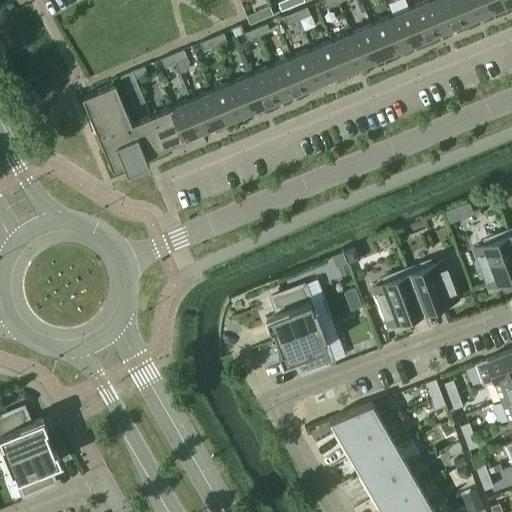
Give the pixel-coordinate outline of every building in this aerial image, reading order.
[(293,4),(291,0),(280,0),(277,1),(281,10),(293,4)] [(430,0),(425,0),(410,6),(424,39),(425,38),(424,37),(443,30),(430,0)] [(454,0),(430,0),(443,30),(462,22),(463,23),(463,22),(454,0)] [(477,0),(454,0),(463,22),(483,14),(477,0)] [(501,0),(477,0),(483,14),(503,6),(501,0)] [(257,10),(260,18),(272,13),(269,5),(257,10)] [(294,10),(298,19),(310,14),(306,6),(294,10)] [(410,6),(390,15),(404,47),(424,39),(410,6)] [(298,19),(294,10),(283,15),(286,23),(298,19)] [(390,15),(370,23),(384,56),(404,47),(390,15)] [(266,22),(255,27),(258,35),(270,30),(266,22)] [(370,23),(350,31),(364,64),(384,56),(370,23)] [(246,40),(258,35),(255,27),(243,32),(246,40)] [(350,31),(330,40),(344,72),(364,64),(350,31)] [(211,36),(215,44),(226,40),(223,32),(211,36)] [(215,44),(211,36),(200,41),(203,49),(215,44)] [(330,40),(310,48),(324,80),(344,72),(330,40)] [(172,53),(175,61),(186,56),(183,48),(172,53)] [(310,48),(290,56),(304,89),(324,80),(310,48)] [(175,61),(172,53),(160,58),(163,66),(175,61)] [(290,56),(270,64),(283,96),(302,88),(303,89),(304,89),(290,56)] [(132,69),(135,78),(147,73),(143,64),(132,69)] [(270,64),(250,73),(264,105),(265,105),(264,104),(283,96),(270,64)] [(135,78),(132,69),(120,74),(123,82),(135,78)] [(250,73),(230,81),(244,114),(264,105),(250,73)] [(135,78),(123,82),(126,90),(138,85),(135,78)] [(230,81),(210,89),(224,122),(244,114),(230,81)] [(164,147),(150,114),(131,122),(114,82),(81,96),(97,136),(96,137),(99,145),(101,145),(108,161),(120,157),(123,164),(164,147)] [(138,85),(126,90),(129,98),(141,93),(138,85)] [(210,89),(190,98),(204,130),(224,122),(210,89)] [(141,93),(129,98),(133,106),(145,101),(141,93)] [(190,98),(170,106),(184,139),(204,130),(190,98)] [(170,106),(150,114),(164,147),(184,139),(170,106)] [(511,275),(511,243),(507,230),(484,238),(486,242),(473,247),(489,288),(504,283),(503,279),(511,275)] [(354,247),(345,250),(349,262),(357,259),(358,257),(354,247)] [(406,268),(422,309),(442,302),(443,305),(458,300),(442,258),(430,263),(429,259),(406,268)] [(402,317),(422,309),(406,268),(384,276),(385,280),(372,285),(388,326),(403,321),(402,317)] [(271,327),(275,338),(319,321),(331,316),(317,278),(270,295),(275,308),(277,307),(279,310),(264,316),(269,328),(271,327)] [(354,287),(344,291),(349,308),(360,303),(354,287)] [(325,335),(319,321),(275,338),(279,348),(277,349),(281,361),(296,355),(297,359),(295,360),(299,372),(332,360),(323,336),(325,335)] [(511,371),(511,347),(474,362),(482,384),(493,380),(493,379),(511,371)] [(493,380),(501,399),(511,394),(511,371),(493,379),(493,380)] [(442,379),(448,396),(457,392),(451,376),(442,379)] [(445,403),(435,377),(424,381),(433,407),(445,403)] [(457,392),(448,396),(452,405),(461,402),(457,392)] [(511,394),(501,399),(508,419),(511,418),(511,394)] [(328,417),(343,443),(382,421),(371,401),(328,417)] [(0,446),(4,457),(48,439),(44,428),(46,428),(41,416),(27,422),(25,418),(28,417),(23,405),(0,414),(0,440),(1,442),(0,442),(0,446)] [(445,412),(441,406),(434,411),(438,418),(445,412)] [(450,420),(440,424),(444,431),(447,430),(449,433),(454,429),(450,420)] [(382,421),(343,443),(355,464),(394,442),(382,421)] [(464,436),(473,433),(469,422),(459,425),(464,436)] [(477,445),(473,433),(464,436),(468,449),(477,445)] [(48,439),(4,457),(10,471),(13,471),(22,494),(54,481),(49,469),(47,470),(45,466),(60,460),(55,449),(53,450),(48,439)] [(355,464),(367,485),(406,462),(394,442),(355,464)] [(465,463),(462,456),(453,460),(456,467),(465,463)] [(406,462),(367,485),(379,506),(418,483),(406,462)] [(479,477),(488,473),(484,462),(475,465),(479,477)] [(465,466),(457,471),(460,476),(465,478),(470,475),(465,466)] [(493,485),(488,473),(479,477),(483,489),(493,485)] [(379,506),(382,511),(415,511),(430,504),(418,483),(379,506)] [(480,499),(465,504),(467,511),(469,511),(483,507),(480,499)] [(492,511),(502,511),(499,503),(490,506),(492,511)]
